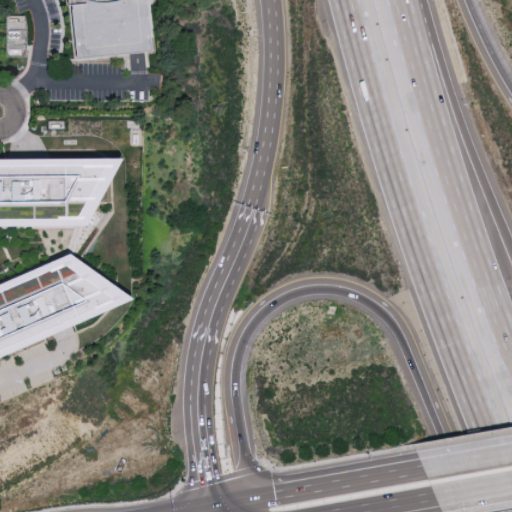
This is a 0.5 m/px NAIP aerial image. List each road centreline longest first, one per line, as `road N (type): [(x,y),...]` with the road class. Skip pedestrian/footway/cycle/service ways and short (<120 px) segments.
road 1 (motorway): [(255,496),(237,425),(243,337),(294,295),(323,292),(367,305),(399,338),(474,511)]
road 2 (motorway): [(340,0),(412,240),(511,498)]
road 3 (motorway): [(511,342),(475,255),(408,0)]
road 4 (motorway): [(511,252),(420,0)]
road 5 (motorway): [(273,0),(273,146),(258,211)]
road 6 (motorway): [(258,211),(213,331),(203,404)]
road 7 (primary): [(428,464),(255,496)]
